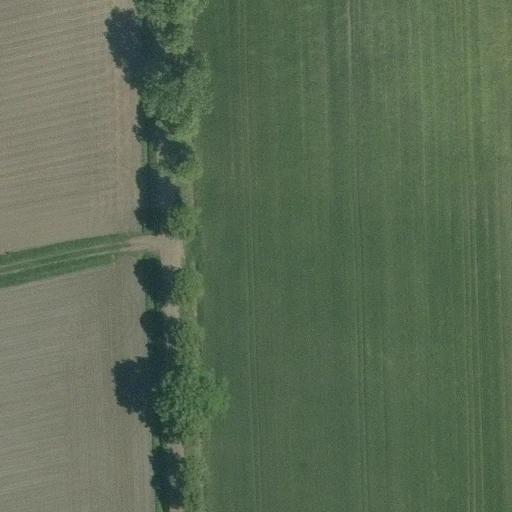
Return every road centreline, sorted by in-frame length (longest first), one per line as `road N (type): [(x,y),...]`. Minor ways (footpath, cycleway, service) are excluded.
road 1 (track): [(158,0),(176,511)]
road 2 (track): [(0,266),(165,228)]
